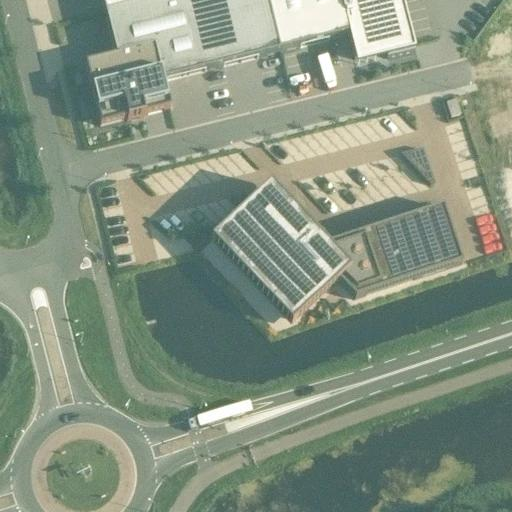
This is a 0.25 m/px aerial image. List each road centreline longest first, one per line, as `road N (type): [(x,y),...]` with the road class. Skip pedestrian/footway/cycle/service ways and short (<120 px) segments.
road 1 (unclassified): [(56,170),(462,76)]
road 2 (unclassified): [(179,511),(207,476),(511,366)]
road 3 (primary): [(266,415),(511,332)]
road 4 (unclassified): [(56,170),(12,0)]
road 5 (unclassified): [(89,415),(52,265)]
road 6 (unclassified): [(1,278),(32,329),(54,421)]
road 7 (primary): [(146,475),(228,442),(266,415)]
road 8 (primary): [(266,415),(218,418),(135,442)]
